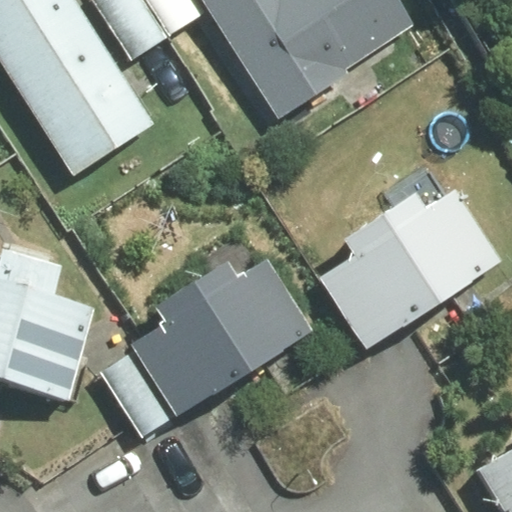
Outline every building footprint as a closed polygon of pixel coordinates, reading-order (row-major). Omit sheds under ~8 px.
[(80,0),(0,0),(0,56),(73,175),(157,124),(80,0)] [(205,0),(281,125),(425,38),(401,0),(205,0)] [(358,253),(323,276),(370,348),(507,259),(460,187),(429,207),(417,190),(347,236),(358,253)] [(0,378),(69,400),(98,307),(58,295),(68,261),(9,243),(0,273),(0,378)] [(171,318),(132,341),(177,414),(315,331),(270,257),(239,276),(229,261),(161,303),(171,318)] [(511,511),(511,447),(476,471),(502,511),(511,511)]
